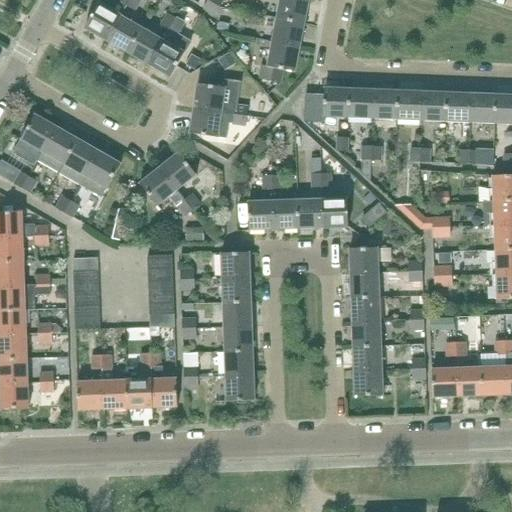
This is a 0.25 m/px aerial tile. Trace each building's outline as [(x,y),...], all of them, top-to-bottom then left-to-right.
[(107,42),(119,20),(121,17),(127,6),(118,1),(115,0),(101,0),(85,29),(107,42)] [(130,0),(127,6),(136,12),(142,0),(130,0)] [(304,25),(309,1),(305,0),(279,0),(276,19),(304,25)] [(215,15),(219,8),(208,1),(204,9),(215,15)] [(169,31),(176,19),(167,14),(160,27),(169,31)] [(128,54),(142,29),(121,17),(119,20),(107,42),(128,54)] [(176,19),(169,31),(176,36),(183,24),(176,19)] [(300,49),(304,25),(276,19),(272,43),(300,49)] [(149,66),(163,42),(142,29),(128,54),(149,66)] [(171,79),(185,54),(163,42),(149,66),(171,79)] [(295,73),(300,49),(272,43),(267,68),(273,69),(270,82),(280,84),(283,71),(295,73)] [(222,114),(225,89),(197,85),(194,110),(222,114)] [(348,119),(349,90),(324,89),(324,96),(305,95),(304,123),(325,124),(325,118),(348,119)] [(372,120),(373,91),(349,90),(348,119),(372,120)] [(397,121),(398,92),(373,91),(372,120),(397,121)] [(421,122),(422,93),(398,92),(397,121),(421,122)] [(446,123),(447,94),(422,93),(421,122),(446,123)] [(470,124),(471,95),(447,94),(446,123),(470,124)] [(494,125),(495,96),(471,95),(470,124),(494,125)] [(511,125),(511,96),(495,96),(494,125),(511,125)] [(259,118),(260,109),(248,108),(249,106),(234,104),(233,116),(247,118),(249,118),(249,117),(259,118)] [(218,139),(222,114),(194,110),(190,135),(218,139)] [(43,153),(57,128),(35,116),(21,140),(43,153)] [(245,127),(246,126),(247,120),(247,119),(247,118),(233,116),(233,118),(233,122),(232,124),(232,125),(245,127)] [(59,174),(64,165),(78,141),(57,128),(43,153),(38,162),(59,174)] [(347,152),(347,138),(334,138),(333,152),(347,152)] [(80,185),(85,177),(99,153),(78,141),(64,165),(59,174),(80,185)] [(371,168),(371,161),(371,148),(371,147),(361,147),(360,162),(362,162),(361,174),(370,182),(371,168)] [(371,148),(371,161),(380,162),(381,148),(371,148)] [(420,163),(420,149),(411,149),(410,163),(420,163)] [(420,149),(420,163),(429,163),(429,150),(420,149)] [(468,165),(469,151),(460,151),(459,164),(468,165)] [(469,151),(468,165),(478,165),(478,154),(479,152),(469,151)] [(102,198),(107,190),(121,165),(99,153),(85,177),(80,185),(102,198)] [(177,192),(197,176),(179,154),(159,170),(177,192)] [(493,167),(493,156),(478,154),(478,165),(493,167)] [(186,217),(193,212),(184,201),(177,192),(159,170),(140,185),(157,208),(170,198),(186,217)] [(21,173),(14,185),(22,189),(29,178),(21,173)] [(312,189),(322,189),(322,175),(312,175),(312,189)] [(322,175),(322,189),(331,188),(331,175),(322,175)] [(272,177),(273,190),(282,190),(282,176),(272,177)] [(493,203),(511,201),(511,176),(492,177),(493,203)] [(264,191),(273,190),(272,177),(263,177),(264,191)] [(37,182),(29,178),(22,189),(30,194),(37,182)] [(431,205),(450,204),(450,192),(430,193),(431,205)] [(192,195),(184,201),(193,212),(200,206),(192,195)] [(63,197),(56,209),(64,214),(71,202),(63,197)] [(323,229),(348,228),(347,200),(322,201),(323,229)] [(274,231),(299,230),(298,201),(273,202),(274,231)] [(299,230),(323,229),(322,201),(298,201),(299,230)] [(494,227),(511,226),(511,201),(493,203),(494,227)] [(79,207),(71,202),(64,214),(72,219),(79,207)] [(249,232),(274,231),(273,202),(248,203),(249,232)] [(119,210),(112,240),(119,241),(126,211),(119,210)] [(0,238),(23,238),(22,213),(0,213),(0,238)] [(433,229),(450,228),(450,220),(432,220),(433,229)] [(495,252),(511,250),(511,226),(494,227),(495,252)] [(35,237),(49,237),(49,227),(35,228),(35,237)] [(450,228),(433,229),(433,239),(451,238),(450,228)] [(35,246),(49,246),(49,237),(35,237),(35,246)] [(0,262),(24,262),(23,238),(0,238),(0,262)] [(350,275),(379,274),(378,249),(349,250),(350,275)] [(496,276),(511,274),(511,250),(495,252),(496,276)] [(222,280),(250,279),(249,254),(221,254),(222,280)] [(148,269),(173,269),(172,256),(148,257),(148,269)] [(73,272),(98,271),(97,259),(73,260),(73,272)] [(0,287),(25,287),(24,262),(0,262),(0,287)] [(408,273),(422,272),(422,263),(408,264),(408,273)] [(148,281),(173,280),(173,269),(148,269),(148,281)] [(435,278),(452,277),(452,269),(434,269),(435,278)] [(74,284),(98,283),(98,271),(73,272),(74,284)] [(181,281),(195,281),(194,271),(181,271),(181,281)] [(422,272),(408,273),(409,282),(423,282),(422,272)] [(351,299),(380,298),(379,274),(350,275),(351,299)] [(497,301),(511,300),(511,274),(496,276),(497,301)] [(37,286),(51,286),(66,285),(65,275),(36,276),(37,286)] [(452,277),(435,278),(435,288),(453,287),(452,277)] [(223,304),(251,303),(250,279),(222,280),(223,304)] [(149,293),(173,292),(173,280),(148,281),(149,293)] [(195,281),(181,281),(181,290),(195,290),(195,281)] [(74,295),(99,294),(98,283),(74,284),(74,295)] [(25,296),(51,295),(51,286),(37,286),(25,287),(0,287),(0,311),(26,311),(25,296)] [(149,304),(174,303),(173,292),(149,293),(149,304)] [(75,307),(99,306),(99,294),(74,295),(75,307)] [(352,324),(381,323),(380,298),(351,299),(352,324)] [(150,316),(174,315),(174,303),(149,304),(150,316)] [(224,328),(252,327),(251,303),(223,304),(224,328)] [(75,319),(100,318),(99,306),(75,307),(75,319)] [(0,336),(26,335),(26,311),(0,311),(0,336)] [(410,322),(424,321),(424,312),(410,312),(410,322)] [(150,328),(174,327),(174,315),(150,316),(150,328)] [(75,331),(100,330),(100,318),(75,319),(75,331)] [(183,330),(196,329),(196,320),(182,320),(183,330)] [(453,320),(431,321),(431,330),(453,330),(453,320)] [(424,321),(410,322),(411,331),(425,330),(424,321)] [(353,348),(381,347),(381,323),(352,324),(353,348)] [(38,335),(52,334),(52,325),(38,325),(38,335)] [(225,353),(253,352),(252,327),(224,328),(225,353)] [(196,329),(183,330),(183,339),(197,338),(196,329)] [(111,356),(109,356),(108,330),(100,330),(101,356),(102,370),(102,382),(103,411),(128,410),(127,382),(111,382),(111,356)] [(52,334),(38,335),(39,344),(53,344),(52,334)] [(0,360),(27,360),(26,335),(0,336),(0,360)] [(496,356),(506,356),(505,342),(496,342),(496,356)] [(456,344),(457,357),(466,357),(465,343),(456,344)] [(447,358),(457,357),(456,344),(447,344),(447,358)] [(354,372),(382,371),(381,347),(353,348),(354,372)] [(225,377),(254,376),(253,352),(225,353),(225,377)] [(151,381),(151,369),(150,355),(141,355),(142,381),(127,382),(128,410),(152,409),(151,381)] [(151,369),(160,369),(159,355),(150,355),(151,369)] [(101,356),(92,357),(93,371),(102,370),(101,356)] [(0,384),(28,384),(27,360),(0,360),(0,384)] [(412,370),(426,370),(426,360),(412,361),(412,370)] [(458,398),(482,397),(481,368),(457,369),(458,398)] [(482,397),(507,396),(506,368),(481,368),(482,397)] [(184,378),(198,378),(198,369),(184,369),(184,378)] [(433,399),(458,398),(457,369),(432,370),(433,399)] [(426,370),(412,370),(413,380),(427,379),(426,370)] [(355,398),(383,397),(382,371),(354,372),(355,398)] [(54,374),(40,374),(40,383),(54,383),(54,374)] [(226,402),(255,401),(254,376),(225,377),(226,402)] [(198,378),(184,378),(184,388),(198,387),(198,378)] [(152,409),(177,408),(176,380),(151,381),(152,409)] [(78,412),(103,411),(102,382),(77,383),(78,412)] [(40,393),(54,392),(54,383),(40,383),(40,393)] [(54,392),(63,392),(62,383),(54,383),(54,392)] [(0,393),(1,410),(29,409),(28,384),(0,384),(0,393)]
